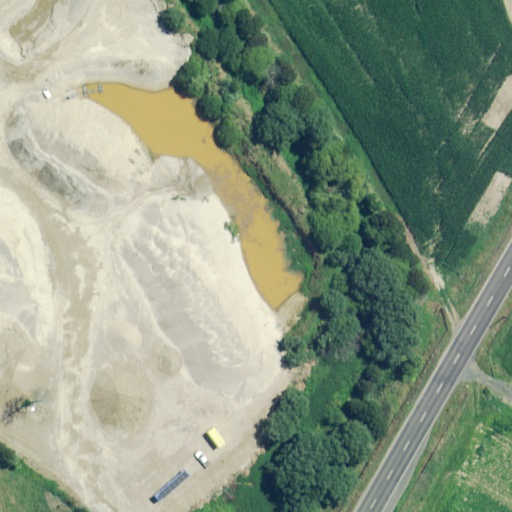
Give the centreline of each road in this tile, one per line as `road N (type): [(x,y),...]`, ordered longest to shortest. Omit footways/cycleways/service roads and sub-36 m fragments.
road 1 (tertiary): [(511,261),(366,511)]
road 2 (track): [(98,511),(47,377)]
